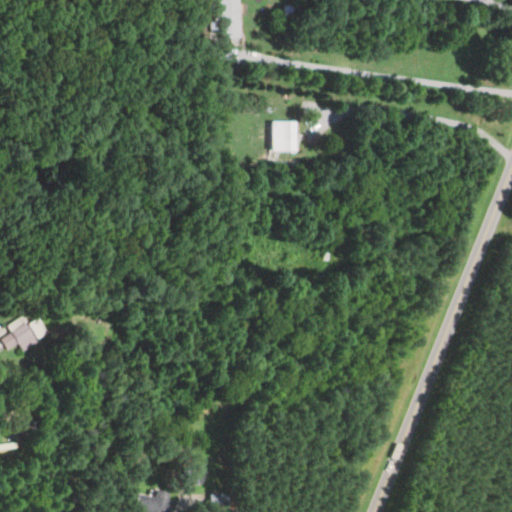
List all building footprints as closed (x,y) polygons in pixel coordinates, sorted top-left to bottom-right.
[(234,38),(233,0),(214,0),(214,38),(234,38)] [(265,153),(291,153),(291,122),(265,122),(265,153)] [(2,328),(6,333),(0,337),(0,343),(7,352),(16,346),(21,353),(35,343),(17,318),(2,328)] [(200,473),(186,470),(184,482),(197,485),(200,473)] [(123,511),(165,511),(167,504),(159,502),(161,495),(148,492),(146,499),(127,495),(123,511)]
